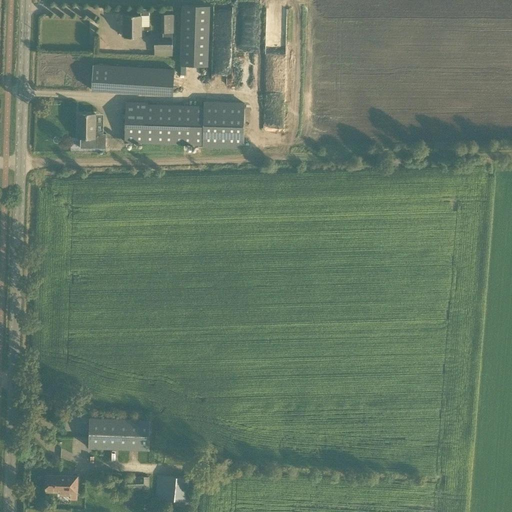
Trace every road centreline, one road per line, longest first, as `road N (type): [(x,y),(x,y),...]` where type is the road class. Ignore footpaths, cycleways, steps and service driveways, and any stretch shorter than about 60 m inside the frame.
road 1 (secondary): [(9,511),(26,0)]
road 2 (track): [(5,161),(511,151)]
